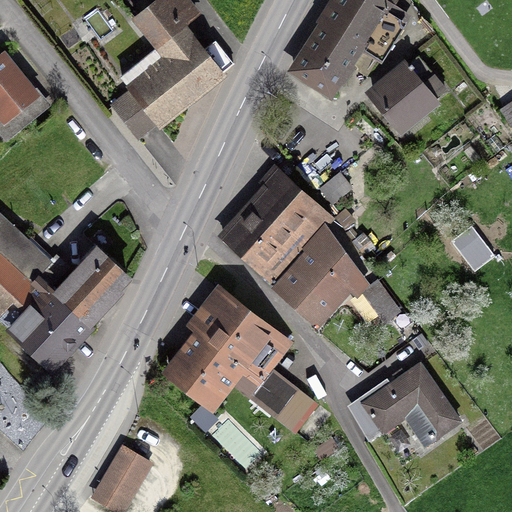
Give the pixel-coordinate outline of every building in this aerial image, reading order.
[(155,123),(156,124),(231,64),(213,41),(202,51),(182,26),(195,16),(182,0),(156,0),(133,18),(157,48),(120,78),(130,91),(111,106),(136,138),(155,123)] [(339,0),(323,26),(322,26),(293,71),(327,93),(356,48),(376,61),(405,17),(395,10),(395,9),(391,6),(394,0),(339,0)] [(0,57),(0,117),(3,120),(33,96),(1,56),(0,57)] [(398,127),(443,91),(416,59),(372,95),(398,127)] [(19,130),(12,121),(0,130),(0,136),(4,142),(19,130)] [(276,288),(315,324),(350,285),(330,268),(342,255),(321,229),(329,221),(319,209),(282,176),(283,175),(282,174),(255,205),(254,205),(222,240),(272,285),(285,271),(270,258),(296,229),(310,241),(305,247),(310,251),(276,288)] [(349,220),(340,211),(333,218),(342,227),(349,220)] [(0,319),(48,365),(86,324),(55,294),(48,288),(67,267),(55,256),(51,260),(31,241),(28,238),(26,241),(0,217),(0,319)] [(369,249),(359,237),(353,242),(363,254),(369,249)] [(87,260),(55,294),(86,324),(117,291),(113,287),(125,275),(95,248),(86,259),(87,260)] [(362,293),(377,312),(390,303),(375,283),(362,293)] [(267,370),(287,344),(227,297),(168,372),(206,402),(235,365),(257,382),(248,394),(274,415),(293,390),(267,370)] [(418,365),(363,404),(382,431),(403,416),(423,445),(457,421),(418,365)] [(121,447),(91,498),(115,511),(118,511),(147,463),(121,447)]
